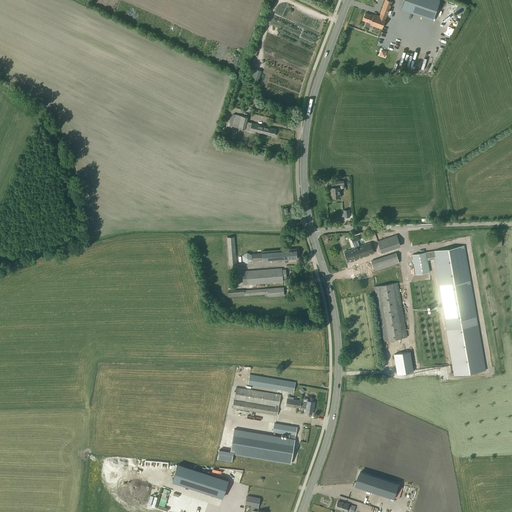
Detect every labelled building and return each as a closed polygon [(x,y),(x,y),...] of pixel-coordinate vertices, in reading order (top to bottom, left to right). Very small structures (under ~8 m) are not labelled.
[(129,4),(133,6),(135,2),(129,0),(128,0),(125,8),(127,9),(129,4)] [(185,20),(189,11),(163,0),(159,9),(185,20)] [(381,14),(379,17),(373,15),(373,16),(365,13),(363,21),(370,23),(370,25),(382,29),(385,19),(386,16),(387,16),(392,2),(386,0),(385,0),(380,14),(381,14)] [(404,0),(401,9),(433,20),(439,0),(404,0)] [(379,35),(377,46),(386,48),(389,38),(379,35)] [(401,65),(409,47),(398,42),(389,62),(393,64),(394,61),(401,65)] [(258,83),(261,71),(251,68),(250,73),(249,72),(247,80),(258,83)] [(232,126),(263,134),(274,137),(276,130),(246,122),(248,118),(233,114),(232,117),(234,117),(232,126)] [(340,197),(339,187),(339,185),(344,185),(344,181),(335,181),(335,185),(336,185),(336,188),(330,188),(331,191),(332,198),(340,197)] [(377,242),(381,252),(400,246),(396,235),(377,242)] [(226,238),(229,266),(237,265),(234,237),(226,238)] [(490,247),(502,246),(501,238),(490,238),(490,247)] [(355,259),(355,258),(373,252),(370,243),(352,249),(344,252),(347,261),(355,258),(355,259)] [(464,246),(412,255),(415,275),(430,273),(427,259),(433,258),(448,341),(454,376),(485,370),(464,246)] [(263,262),(297,260),(296,249),(262,251),(262,253),(252,254),(252,261),(262,260),(263,262)] [(242,256),(243,261),(248,263),(252,260),(252,255),(247,253),(242,256)] [(371,262),(354,267),(357,277),(399,263),(396,253),(371,261),(371,262)] [(400,268),(373,275),(376,286),(393,282),(392,279),(402,276),(401,271),(400,271),(400,268)] [(243,285),(247,285),(283,282),(282,269),(242,271),(243,285)] [(374,287),(383,342),(407,338),(398,283),(374,287)] [(244,290),(228,291),(228,297),(267,294),(268,297),(284,296),(283,287),(244,291),(244,290)] [(370,367),(376,366),(366,295),(365,295),(364,289),(358,290),(366,346),(365,346),(365,352),(368,351),(370,367)] [(439,340),(438,331),(444,330),(443,327),(438,328),(436,311),(425,313),(429,341),(439,340)] [(409,352),(394,354),(398,374),(413,372),(409,352)] [(277,390),(276,394),(236,387),(232,408),(277,416),(280,395),(278,395),(279,390),(293,392),(295,382),(250,374),(248,385),(277,390)] [(400,388),(394,413),(399,415),(397,421),(402,422),(409,390),(400,388)] [(313,409),(314,403),(307,402),(308,399),(303,399),(303,402),(301,402),(301,401),(293,399),(293,398),(288,397),(287,398),(286,407),(300,409),(300,408),(305,409),(305,413),(311,414),(312,409),(313,409)] [(219,450),(218,459),(231,462),(233,454),(290,464),(297,427),(274,424),(273,432),(289,435),(289,439),(234,430),(230,452),(219,450)] [(176,468),(174,487),(226,492),(228,473),(176,468)] [(360,472),(355,486),(394,498),(398,484),(360,472)] [(207,511),(209,500),(165,495),(164,507),(195,511),(195,507),(203,508),(203,510),(207,511)] [(336,508),(334,511),(343,511),(344,511),(346,511),(348,505),(344,503),(344,504),(338,502),(336,508)]
